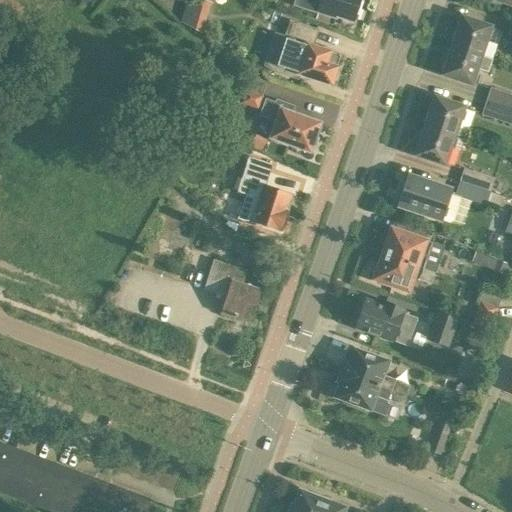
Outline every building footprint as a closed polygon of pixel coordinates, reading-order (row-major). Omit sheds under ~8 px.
[(198,0),(187,0),(181,22),(201,32),(209,3),(198,0)] [(308,0),(307,7),(315,10),(314,15),(333,21),(334,17),(352,22),(353,19),(356,20),(359,10),(356,9),(359,0),(308,0)] [(452,44),(480,54),(485,41),(493,44),(497,31),(489,28),(489,27),(461,18),(452,44)] [(289,20),(284,36),(274,72),(296,80),(298,75),(331,86),(332,81),(335,80),(337,74),(336,72),(337,68),(335,67),(339,56),(313,47),(318,30),(289,20)] [(480,56),(480,54),(452,44),(442,75),(471,84),(476,69),(486,73),(491,59),(480,56)] [(511,95),(489,88),(485,102),(511,110),(511,95)] [(245,91),(240,104),(258,111),(263,98),(245,91)] [(434,98),(424,126),(453,136),(463,107),(434,98)] [(314,137),(318,124),(290,114),(292,108),(273,101),(272,104),(264,101),(258,118),(271,123),(266,136),(308,152),(309,148),(313,148),(316,139),(314,137)] [(511,110),(485,102),(480,115),(511,125),(511,121),(511,110)] [(458,151),(462,139),(453,136),(424,126),(415,155),(444,165),(450,148),(458,151)] [(260,152),(266,141),(256,135),(250,146),(260,152)] [(285,215),(291,196),(264,188),(272,165),(249,158),(236,193),(240,194),(243,195),(235,221),(249,225),(250,221),(280,230),(281,228),(285,227),(287,219),(285,215)] [(463,169),(459,182),(490,192),(494,179),(463,169)] [(459,182),(455,193),(450,191),(450,190),(408,176),(398,207),(440,221),(441,217),(450,220),(453,218),(460,198),(485,206),(490,192),(459,182)] [(385,242),(381,256),(433,274),(437,261),(442,248),(426,242),(389,230),(388,232),(386,232),(383,241),(385,242)] [(437,276),(433,274),(381,256),(377,268),(374,267),(370,279),(373,280),(372,283),(408,295),(413,280),(429,285),(431,279),(435,281),(437,276)] [(494,270),(510,276),(511,270),(511,265),(498,260),(494,270)] [(224,298),(219,313),(250,323),(260,291),(240,285),(244,272),(211,261),(202,291),(224,298)] [(393,339),(407,344),(416,318),(402,313),(404,309),(386,302),(384,306),(366,300),(361,313),(357,315),(355,322),(357,325),(356,326),(393,340),(393,339)] [(472,327),(489,333),(497,310),(480,304),(472,327)] [(428,342),(447,349),(457,321),(438,314),(428,342)] [(474,330),(468,350),(480,354),(487,335),(474,330)] [(347,352),(340,372),(406,395),(409,385),(384,377),(389,362),(352,349),(350,352),(347,352)] [(402,406),(406,395),(340,372),(333,392),(336,395),(335,397),(386,415),(389,405),(386,404),(387,401),(402,406)] [(434,431),(447,436),(454,417),(441,412),(434,431)] [(152,458),(155,450),(127,440),(116,471),(172,492),(184,462),(167,455),(164,462),(152,458)] [(0,490),(56,511),(142,511),(146,502),(49,465),(0,445),(0,490)] [(287,511),(342,511),(344,509),(299,491),(293,507),(290,507),(287,511)]
